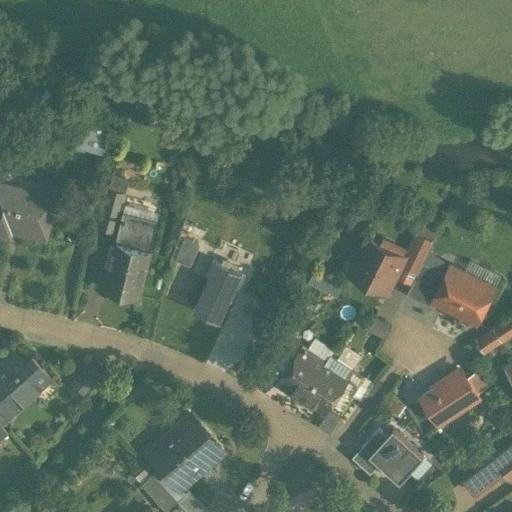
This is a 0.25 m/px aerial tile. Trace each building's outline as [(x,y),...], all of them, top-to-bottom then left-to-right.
[(99,118),(81,114),(77,127),(95,132),(99,118)] [(64,118),(52,115),(48,130),(59,133),(64,118)] [(50,193),(13,185),(13,188),(0,185),(0,232),(7,234),(8,227),(9,228),(10,224),(21,227),(20,230),(44,236),(44,234),(41,234),(43,226),(46,227),(49,211),(46,211),(50,193)] [(120,191),(109,188),(99,224),(115,229),(120,206),(116,205),(120,191)] [(155,224),(123,216),(124,210),(123,210),(115,243),(111,242),(108,254),(112,256),(105,287),(138,296),(150,248),(151,249),(158,218),(157,218),(155,224)] [(417,230),(405,253),(406,254),(403,261),(418,269),(423,260),(433,238),(417,230)] [(405,253),(367,234),(357,253),(363,256),(356,269),(369,276),(368,279),(388,290),(403,261),(406,254),(405,253)] [(198,243),(185,238),(176,258),(175,259),(190,264),(198,243)] [(418,269),(407,292),(430,303),(432,298),(433,298),(446,271),(423,260),(418,269)] [(476,275),(451,262),(446,271),(433,298),(478,320),(490,295),(476,288),(479,282),(476,275)] [(223,284),(191,271),(177,307),(209,320),(216,303),(218,304),(226,286),(223,285),(223,284)] [(389,323),(376,316),(370,327),(384,334),(389,323)] [(511,326),(506,317),(493,326),(502,339),(511,332),(511,326)] [(285,348),(282,346),(269,365),(284,375),(302,346),(292,339),(285,348)] [(325,361),(302,346),(284,375),(280,380),(303,395),(325,361)] [(14,351),(0,362),(0,403),(7,411),(48,375),(31,355),(23,362),(14,351)] [(352,367),(330,353),(325,361),(346,375),(352,367)] [(96,356),(75,377),(87,389),(108,369),(96,356)] [(346,375),(325,361),(303,395),(325,409),(328,405),(347,376),(346,375)] [(462,368),(422,394),(440,421),(480,395),(462,368)] [(347,376),(328,405),(343,414),(355,395),(352,393),(358,383),(347,376)] [(7,411),(0,403),(0,423),(0,424),(11,416),(7,411)] [(195,417),(169,440),(165,436),(149,450),(180,486),(224,448),(193,412),(191,413),(195,417)] [(424,454),(393,426),(369,452),(400,480),(424,454)] [(176,499),(152,472),(140,482),(164,510),(176,499)] [(205,511),(208,510),(188,488),(176,499),(187,511),(205,511)]
